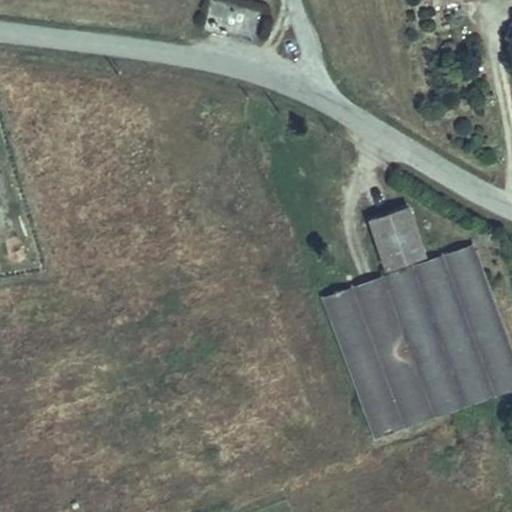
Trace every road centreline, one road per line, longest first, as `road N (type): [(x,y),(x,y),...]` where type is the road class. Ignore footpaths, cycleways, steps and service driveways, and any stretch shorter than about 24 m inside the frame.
road 1 (unclassified): [(312,94),(183,55),(0,31)]
road 2 (unclassified): [(511,205),(312,94)]
